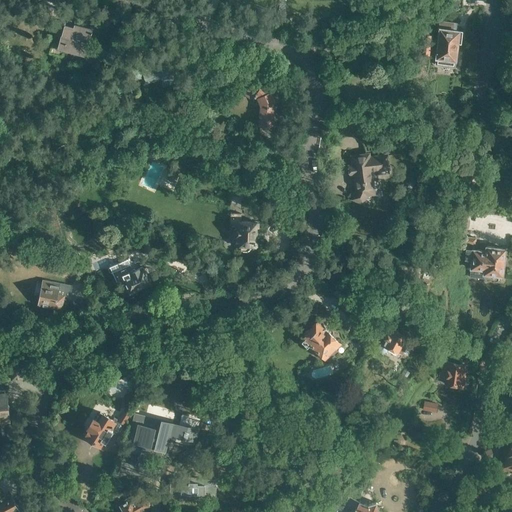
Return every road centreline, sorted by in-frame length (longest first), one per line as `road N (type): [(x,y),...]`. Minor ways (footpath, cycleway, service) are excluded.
road 1 (residential): [(79,511),(45,482),(33,439),(40,402),(65,367),(155,310),(187,301),(249,302),(278,291),(302,268),(315,222),(311,68),(289,49),(133,0)]
road 2 (residential): [(435,511),(471,446),(490,354),(511,314)]
road 3 (residential): [(511,152),(482,108),(491,34)]
